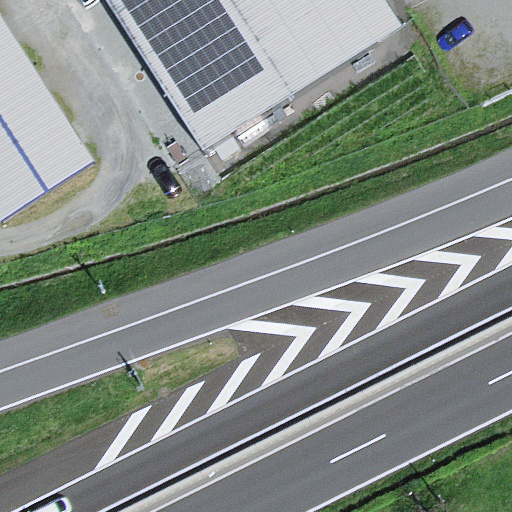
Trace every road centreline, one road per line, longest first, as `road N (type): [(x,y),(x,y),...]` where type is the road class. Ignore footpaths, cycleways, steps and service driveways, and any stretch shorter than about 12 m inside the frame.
road 1 (motorway): [(511,192),(0,385)]
road 2 (motorway): [(511,275),(47,511)]
road 3 (motorway): [(229,511),(511,371)]
